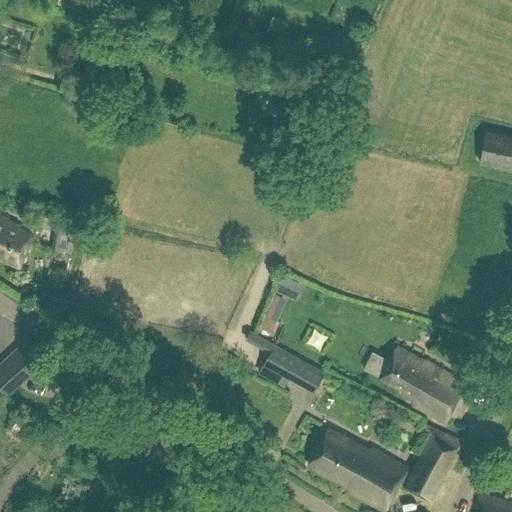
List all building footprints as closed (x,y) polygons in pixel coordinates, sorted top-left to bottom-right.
[(511,135),(487,130),(480,162),(511,168),(511,135)] [(9,218),(0,213),(0,255),(20,264),(34,232),(8,221),(9,218)] [(252,330),(243,347),(294,373),(303,355),(252,330)] [(25,340),(0,363),(0,383),(6,391),(41,358),(25,340)] [(464,382),(426,360),(424,361),(397,345),(382,376),(405,388),(403,392),(414,398),(413,403),(446,421),(464,382)] [(460,440),(426,423),(414,447),(422,452),(405,485),(432,497),(460,440)] [(369,449),(329,427),(309,463),(349,486),(348,489),(385,509),(401,482),(404,483),(411,469),(372,447),(369,449)] [(511,511),(511,501),(482,491),(474,511),(511,511)]
